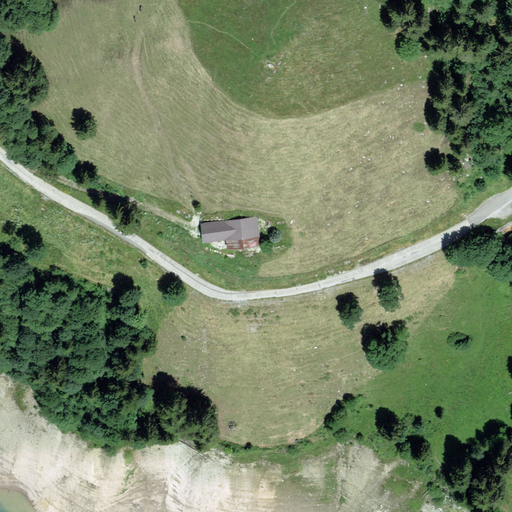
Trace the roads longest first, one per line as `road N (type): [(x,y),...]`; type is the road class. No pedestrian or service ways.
road 1 (unclassified): [(511,194),(458,233),(385,266),(321,287),(234,297),(191,279),(0,153)]
road 2 (track): [(16,168),(33,166),(186,226)]
